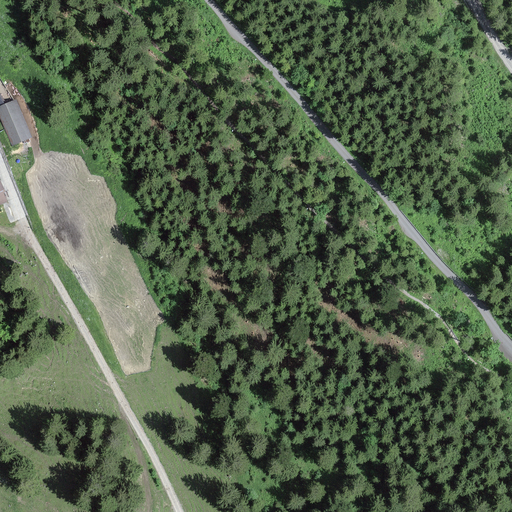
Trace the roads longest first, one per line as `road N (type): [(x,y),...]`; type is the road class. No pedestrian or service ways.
road 1 (secondary): [(0,331),(511,387)]
road 2 (unclassified): [(208,0),(511,344)]
road 3 (track): [(180,511),(28,232),(0,161)]
